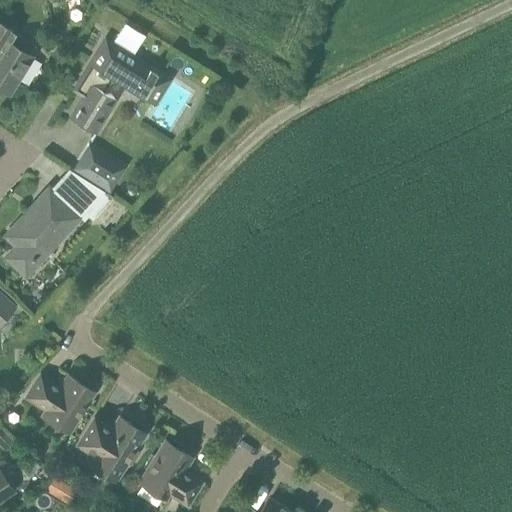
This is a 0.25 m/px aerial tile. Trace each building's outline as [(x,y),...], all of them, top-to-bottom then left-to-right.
[(0,22),(0,88),(9,94),(32,56),(11,42),(17,33),(0,22)] [(87,95),(74,115),(95,128),(114,97),(104,91),(112,78),(122,84),(124,81),(155,100),(168,79),(131,56),(133,53),(115,42),(113,45),(106,41),(79,85),(86,90),(83,93),(87,95)] [(124,166),(87,143),(72,168),(109,191),(124,166)] [(13,227),(5,236),(17,246),(7,257),(22,272),(46,247),(49,250),(80,216),(84,219),(87,215),(92,219),(94,217),(104,225),(123,204),(85,179),(71,170),(55,187),(59,190),(56,194),(50,188),(36,203),(39,207),(31,215),(28,212),(14,227),(13,227)] [(0,293),(0,322),(15,307),(0,293)] [(54,387),(55,384),(40,374),(26,397),(46,410),(43,415),(68,431),(94,391),(91,389),(93,385),(82,377),(79,381),(69,375),(59,390),(54,387)] [(78,444),(96,455),(90,464),(115,480),(127,461),(131,463),(138,451),(134,449),(145,432),(142,430),(144,426),(133,419),(131,423),(120,416),(111,430),(94,419),(78,444)] [(141,481),(139,484),(165,499),(169,493),(187,504),(201,481),(183,470),(191,456),(181,450),(183,446),(172,439),(169,443),(166,441),(148,469),(144,467),(137,479),(141,481)] [(0,498),(13,490),(0,470),(0,498)] [(75,489),(53,477),(45,491),(67,503),(75,489)] [(293,511),(294,511),(271,497),(261,511),(249,511),(248,511),(247,511),(293,511)]
